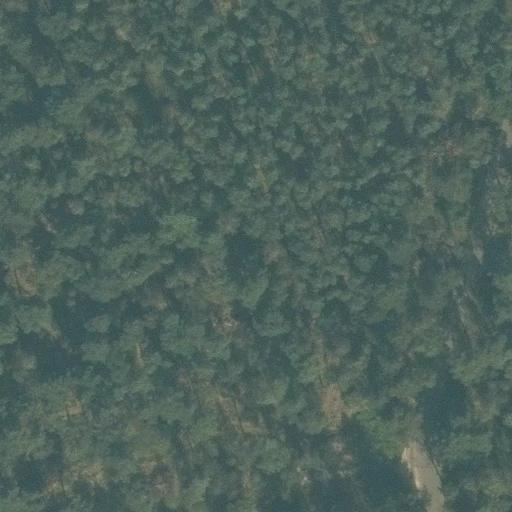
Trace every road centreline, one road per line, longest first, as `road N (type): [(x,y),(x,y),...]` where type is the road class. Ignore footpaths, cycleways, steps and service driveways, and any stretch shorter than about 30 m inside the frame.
road 1 (unclassified): [(436,511),(422,470),(427,408),(511,125)]
road 2 (track): [(281,504),(422,470)]
